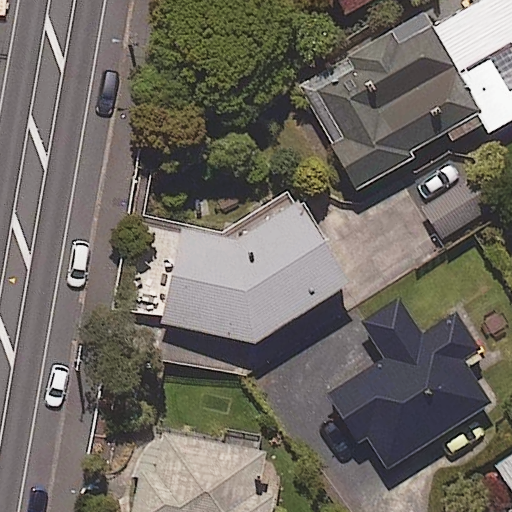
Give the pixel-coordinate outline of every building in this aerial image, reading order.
[(511,121),(511,0),(471,0),(473,2),(432,25),(425,13),(295,88),(357,196),(417,162),(411,151),(444,133),(450,143),(480,126),(486,136),(511,121)] [(331,0),(340,16),(370,0),(331,0)] [(495,206),(467,161),(414,195),(442,239),(495,206)] [(131,210),(113,309),(160,320),(158,327),(256,350),(347,291),(284,196),(225,235),(131,210)] [(421,334),(399,299),(361,323),(384,360),(324,397),(357,449),(370,441),(387,469),(490,405),(466,367),(482,357),(455,313),(421,334)] [(264,451),(146,429),(130,511),(269,511),(273,497),(256,494),(264,451)] [(511,455),(495,466),(511,491),(511,455)]
